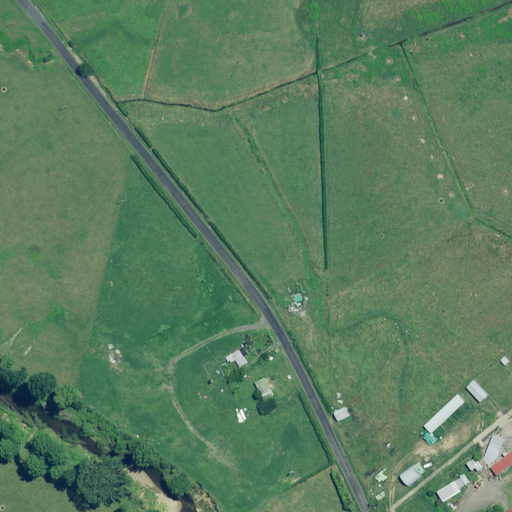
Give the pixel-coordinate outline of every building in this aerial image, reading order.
[(249,364),(240,350),(227,358),(230,362),(235,359),(242,368),(249,364)] [(510,362),(506,357),(502,361),(506,366),(510,362)] [(277,388),(271,376),(256,384),(265,401),(274,396),(272,391),(277,388)] [(490,396),(475,381),(468,388),(482,403),(490,396)] [(467,402),(460,394),(425,426),(433,434),(467,402)] [(352,416),(348,407),(335,413),(339,422),(352,416)] [(495,436),(486,457),(479,463),(475,458),(467,464),(475,472),(478,469),(481,472),(496,463),(506,441),(495,436)] [(511,466),(511,453),(492,468),(498,477),(511,466)] [(422,477),(415,467),(402,476),(409,486),(422,477)] [(466,486),(462,479),(438,492),(445,503),(463,492),(461,489),(466,486)]
